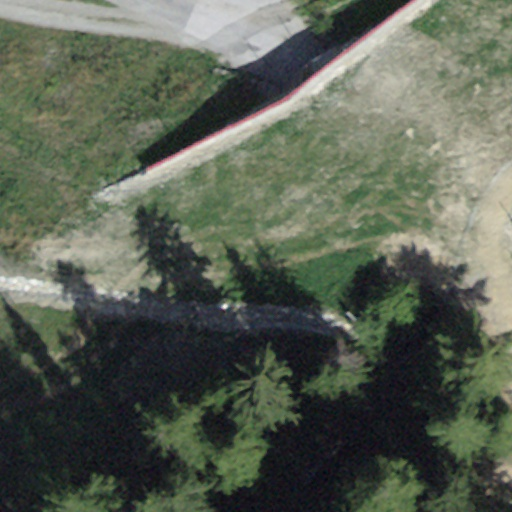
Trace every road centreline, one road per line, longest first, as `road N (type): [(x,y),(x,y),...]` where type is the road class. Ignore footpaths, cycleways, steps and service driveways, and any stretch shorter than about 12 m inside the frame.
road 1 (track): [(237,38),(0,7)]
road 2 (residential): [(511,178),(303,69)]
